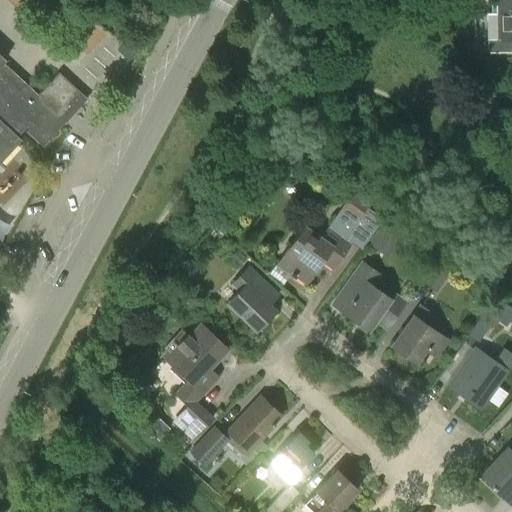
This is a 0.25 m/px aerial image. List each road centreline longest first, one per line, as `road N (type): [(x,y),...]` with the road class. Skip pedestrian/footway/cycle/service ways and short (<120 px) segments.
road 1 (residential): [(405,490),(270,361),(306,325),(448,427),(436,488)]
road 2 (tertiary): [(0,402),(222,0)]
